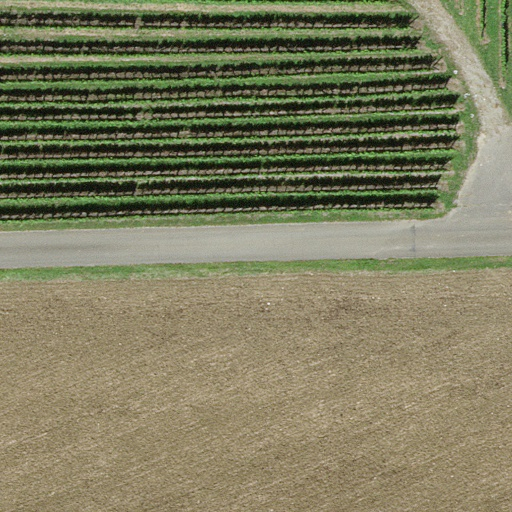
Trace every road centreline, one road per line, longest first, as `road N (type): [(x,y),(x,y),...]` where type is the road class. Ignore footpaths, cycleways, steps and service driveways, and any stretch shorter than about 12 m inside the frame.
road 1 (unclassified): [(511,237),(0,253)]
road 2 (track): [(404,0),(462,69),(487,123),(498,238)]
